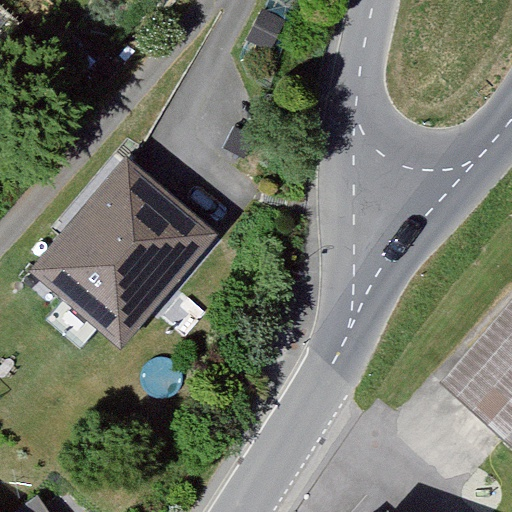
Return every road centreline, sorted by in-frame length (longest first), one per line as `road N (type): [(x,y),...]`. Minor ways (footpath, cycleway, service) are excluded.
road 1 (tertiary): [(387,262),(229,511)]
road 2 (residential): [(387,262),(354,133),(380,0)]
road 3 (tertiary): [(511,113),(387,262)]
